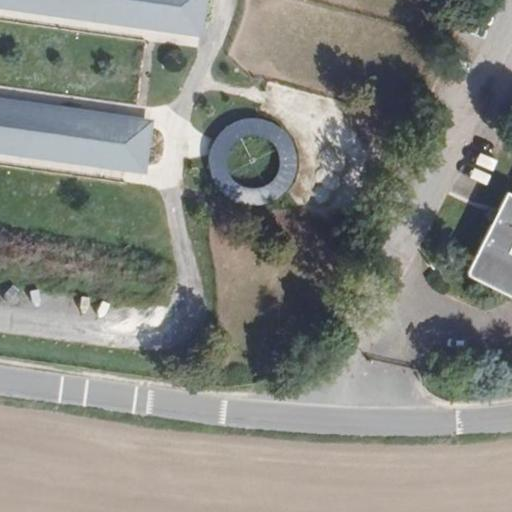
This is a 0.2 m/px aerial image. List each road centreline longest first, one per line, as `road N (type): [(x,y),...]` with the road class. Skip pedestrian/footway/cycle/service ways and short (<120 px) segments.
road 1 (tertiary): [(511,419),(219,411),(0,379)]
road 2 (track): [(225,0),(178,111),(169,175),(191,303),(181,331),(164,344)]
